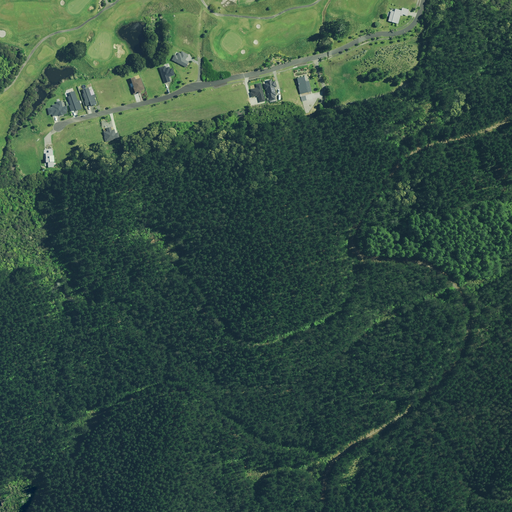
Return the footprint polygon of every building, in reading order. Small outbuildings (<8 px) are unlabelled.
[(409,10),(402,8),(401,11),(395,9),(395,12),(393,12),(393,10),(392,9),(388,21),(398,24),(401,16),(402,16),(403,15),(408,16),(409,10)] [(189,55),(182,51),(180,54),(179,53),(177,56),(175,55),(172,60),(186,68),(189,62),(186,60),(189,55)] [(166,69),(165,66),(160,68),(165,84),(171,82),(169,77),(175,75),(173,69),(170,70),(169,67),(166,69)] [(306,82),(304,77),(297,78),(301,94),(312,92),(310,81),(306,82)] [(135,80),(134,78),(131,79),(132,83),(130,84),(133,94),(138,92),(139,94),(142,93),(141,90),(145,89),(141,78),(135,80)] [(272,80),(267,81),(268,83),(265,84),(266,90),(267,90),(270,101),(276,100),(275,97),(276,96),(275,88),(277,88),(275,81),(272,82),(272,80)] [(266,102),(261,83),(256,85),(257,88),(251,90),(252,93),(251,93),(252,98),(258,96),(260,103),(266,102)] [(92,96),(89,88),(82,90),(87,106),(91,105),(92,106),(97,105),(95,98),(96,98),(95,95),(92,96)]
